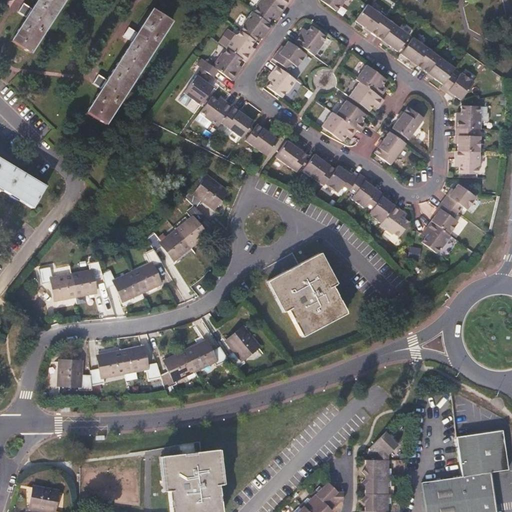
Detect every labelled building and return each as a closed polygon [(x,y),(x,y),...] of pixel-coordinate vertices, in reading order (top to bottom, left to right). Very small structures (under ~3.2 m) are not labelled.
[(11,41),(29,53),(63,0),(36,0),(31,9),(24,5),(22,9),(19,13),(26,17),(11,41)] [(274,18),(278,12),(280,13),(285,7),(276,0),(265,0),(265,1),(262,0),(258,0),(251,10),(270,24),(274,18)] [(345,0),(322,0),(336,10),(340,4),(341,5),(345,0)] [(376,36),(388,20),(367,5),(366,6),(355,20),(365,27),(366,26),(371,30),(370,31),(376,36)] [(86,113),(104,125),(170,22),(151,9),(136,33),(130,28),(127,33),(124,37),(131,41),(106,80),(100,76),(97,80),(94,84),(101,89),(86,113)] [(265,35),(272,25),(270,24),(251,10),(242,24),(243,25),(240,30),(255,41),(258,36),(262,32),(265,35)] [(408,36),(388,20),(376,36),(383,41),(384,40),(388,43),(388,44),(397,51),(399,48),(404,41),(408,36)] [(323,43),(322,41),(325,37),(311,26),(308,31),(305,35),(301,32),(294,41),(303,47),(314,56),(323,43)] [(248,50),(251,46),(255,41),(240,30),(236,35),(234,34),(225,47),(243,61),(246,63),(253,53),(248,50)] [(421,70),(433,54),(412,38),(408,44),(403,51),(400,54),(410,61),(411,60),(416,64),(415,65),(421,70)] [(303,47),(294,41),(292,45),(300,51),(303,47)] [(403,51),(408,44),(404,41),(399,48),(403,51)] [(298,66),(306,55),(300,51),(292,45),(288,42),(285,47),(280,53),(278,52),(274,58),(280,62),(286,67),(289,69),(293,63),(298,66)] [(240,66),(243,61),(225,47),(216,59),(220,63),(216,69),(218,70),(233,81),(238,74),(236,72),(240,66)] [(455,69),(433,54),(421,70),(428,74),(429,73),(434,78),(434,79),(443,85),(452,73),(455,69)] [(216,69),(205,61),(201,67),(206,70),(214,76),(218,70),(216,69)] [(286,67),(280,62),(277,66),(284,71),(286,67)] [(382,85),(385,79),(365,65),(355,79),(359,82),(379,97),(384,91),(380,88),(382,85)] [(288,94),(298,81),(284,71),(277,66),(270,75),(274,78),(272,81),(268,86),(283,97),(286,93),(288,94)] [(203,74),(206,70),(201,67),(196,73),(206,81),(208,78),(203,74)] [(213,86),(206,81),(196,73),(183,91),(201,103),(203,101),(208,94),(213,86)] [(461,101),(474,83),(461,74),(458,78),(452,73),(443,85),(440,89),(447,94),(449,92),(456,97),(461,101)] [(383,99),(379,97),(359,82),(349,96),(369,111),(373,105),(375,102),(379,105),(383,99)] [(206,103),(211,97),(208,94),(203,101),(206,103)] [(221,122),(232,106),(226,102),(224,104),(218,99),(212,95),(211,97),(206,103),(199,112),(212,121),(215,118),(221,122)] [(366,115),(345,101),(335,115),(357,131),(360,133),(364,127),(359,124),(362,121),(366,115)] [(408,139),(423,117),(406,105),(403,111),(404,112),(400,118),(398,117),(391,127),(408,139)] [(482,129),(482,113),(480,113),(481,106),(462,105),(462,112),(462,116),(457,116),(456,128),(476,129),(482,129)] [(232,106),(221,122),(242,137),(247,131),(251,125),(253,122),(245,115),(243,117),(238,113),(239,111),(232,106)] [(400,118),(404,112),(403,111),(401,109),(396,115),(398,117),(400,118)] [(357,131),(335,115),(332,113),(322,127),(342,141),(346,136),(348,133),(352,137),(357,131)] [(278,139),(268,133),(268,134),(262,130),(263,128),(257,125),(255,128),(251,134),(246,140),(266,155),(278,139)] [(251,134),(255,128),(251,125),(247,131),(251,134)] [(481,152),(481,136),(476,136),(476,129),(456,128),(456,136),(459,136),(459,144),(459,151),(481,152)] [(390,164),(404,143),(388,131),(382,140),(383,141),(379,147),(378,146),(373,152),(390,164)] [(379,147),(383,141),(382,140),(379,138),(375,144),(378,146),(379,147)] [(306,158),(307,156),(301,151),(300,152),(294,148),(294,146),(287,141),(275,156),(296,171),(301,165),(306,158)] [(303,149),(296,144),(294,146),(294,148),(300,152),(301,151),(303,149)] [(480,169),(481,152),(459,151),(456,151),(455,163),(460,163),(460,167),(460,174),(478,175),(478,169),(480,169)] [(325,183),(335,169),(329,164),(327,166),(321,161),(323,160),(314,154),(309,161),(304,167),(302,170),(324,185),(325,183)] [(304,167),(309,161),(306,158),(301,165),(304,167)] [(18,170),(0,159),(0,188),(32,208),(45,186),(31,178),(18,170)] [(349,190),(358,177),(351,172),(350,174),(343,169),(338,165),(335,169),(325,183),(337,192),(341,188),(347,193),(349,190)] [(366,206),(377,190),(370,185),(364,181),(366,178),(360,174),(358,177),(349,190),(354,194),(351,198),(364,208),(366,206)] [(194,194),(190,191),(185,198),(193,207),(187,213),(191,219),(176,231),(161,243),(153,234),(147,240),(153,250),(145,254),(149,265),(132,273),(114,281),(110,271),(101,274),(98,263),(88,265),(89,272),(70,276),(51,279),(48,268),(38,270),(41,284),(51,282),(54,300),(75,297),(94,293),(91,279),(102,277),(106,289),(116,285),(123,301),(141,292),(158,284),(151,268),(161,263),(155,253),(163,246),(174,260),(190,247),(205,235),(197,225),(205,218),(195,209),(202,200),(213,209),(226,192),(207,178),(194,194)] [(467,210),(476,197),(458,184),(453,190),(449,196),(446,194),(442,201),(458,213),(462,207),(467,210)] [(381,224),(394,206),(388,202),(382,198),(384,195),(377,190),(366,206),(371,210),(368,214),(381,224)] [(449,235),(458,222),(454,219),(458,213),(442,201),(437,207),(440,209),(435,216),(431,222),(449,235)] [(398,238),(409,224),(403,219),(400,217),(403,213),(394,206),(381,224),(379,226),(391,235),(393,234),(398,238)] [(442,249),(451,236),(449,235),(431,222),(424,230),(429,233),(426,237),(422,243),(436,253),(440,247),(442,249)] [(299,265),(291,269),(268,281),(284,311),(287,310),(301,336),(345,313),(331,287),(333,285),(317,255),(299,265)] [(228,360),(234,371),(244,363),(242,360),(258,347),(243,329),(226,342),(235,352),(227,358),(220,347),(210,352),(205,343),(186,352),(165,362),(169,371),(160,376),(156,364),(146,365),(143,348),(120,353),(98,357),(99,370),(90,372),(90,375),(80,375),(80,363),(59,362),(57,385),(79,387),(79,390),(91,391),(91,386),(103,384),(102,378),(124,374),(126,382),(137,380),(136,371),(145,369),(148,380),(160,378),(164,390),(176,385),(174,381),(196,371),(215,362),(216,365),(228,360)] [(362,511),(387,511),(389,496),(388,494),(391,494),(392,487),(389,487),(389,479),(392,479),(392,470),(385,470),(385,453),(387,453),(387,444),(388,437),(396,429),(390,423),(392,421),(386,416),(369,433),(370,434),(370,438),(377,439),(377,444),(363,445),(363,447),(360,450),(365,454),(363,457),(363,461),(360,461),(360,470),(360,477),(367,478),(369,480),(367,482),(367,486),(367,488),(364,491),(368,496),(367,498),(366,501),(364,502),(363,510),(363,511),(362,511)] [(424,485),(427,511),(498,511),(493,475),(510,472),(505,433),(460,440),(465,479),(424,485)] [(217,451),(200,453),(188,454),(161,457),(166,491),(168,491),(170,511),(221,511),(218,486),(221,485),(217,451)] [(327,511),(328,510),(330,509),(331,509),(334,507),(334,506),(337,505),(340,505),(341,499),(346,498),(346,489),(340,489),(332,480),(326,486),(323,484),(317,490),(319,492),(313,498),(311,496),(305,502),(298,507),(300,509),(297,511),(327,511)] [(47,511),(53,511),(56,492),(34,488),(30,507),(47,511)]
